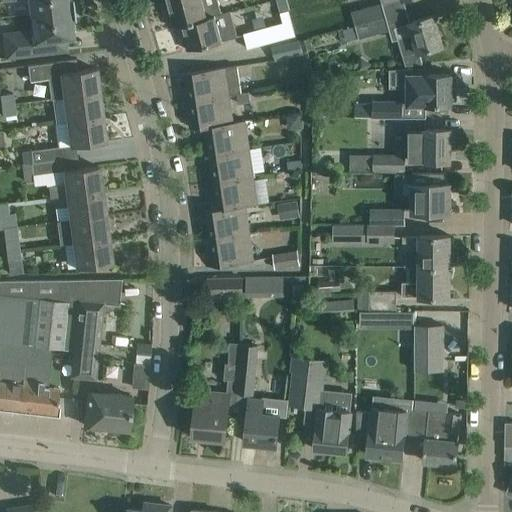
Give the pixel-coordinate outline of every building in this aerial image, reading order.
[(28,0),(30,14),(70,9),(68,0),(28,0)] [(173,28),(181,25),(221,14),(221,13),(217,0),(174,0),(166,2),(173,28)] [(277,0),(281,12),(289,10),(290,10),(286,0),(277,0)] [(351,12),(355,26),(386,17),(383,3),(351,12)] [(70,9),(30,14),(32,31),(5,42),(7,58),(66,51),(66,49),(56,51),(54,40),(73,38),(70,9)] [(221,14),(181,25),(188,50),(237,37),(230,10),(221,13),(221,14)] [(296,35),(289,10),(281,12),(284,22),(244,33),(248,48),(296,35)] [(419,52),(443,45),(434,15),(410,21),(410,22),(394,27),(397,39),(398,39),(405,66),(422,63),(419,52)] [(359,38),(390,29),(386,17),(355,26),(359,37),(359,38)] [(359,37),(355,26),(343,29),(346,41),(359,37)] [(302,54),(299,40),(271,46),(275,60),(302,54)] [(98,93),(95,68),(77,71),(76,59),(28,66),(30,81),(49,79),(51,100),(65,98),(64,97),(98,93)] [(237,65),(178,74),(178,75),(186,74),(190,101),(229,96),(236,94),(241,93),(237,65)] [(408,68),(389,69),(389,88),(408,87),(408,104),(430,104),(450,104),(450,103),(455,102),(455,76),(450,77),(450,74),(430,74),(427,74),(427,67),(408,67),(408,68)] [(325,75),(309,76),(311,96),(326,95),(325,75)] [(241,93),(236,94),(238,104),(250,102),(249,92),(241,93)] [(13,93),(0,95),(0,101),(1,106),(14,104),(13,93)] [(65,98),(68,122),(102,117),(98,93),(64,97),(65,98)] [(194,129),(206,127),(233,123),(229,96),(190,101),(194,129)] [(372,100),(372,117),(402,116),(402,99),(372,100)] [(2,116),(16,115),(14,104),(1,106),(2,116)] [(102,117),(68,122),(71,146),(105,141),(102,117)] [(206,127),(210,154),(249,148),(245,121),(233,123),(206,127)] [(450,160),(450,130),(426,130),(426,131),(409,131),(408,160),(450,160)] [(210,154),(214,181),(253,175),(249,148),(210,154)] [(21,152),(23,164),(53,160),(51,149),(21,152)] [(353,153),(352,169),(373,170),(373,153),(353,153)] [(404,172),(404,156),(374,156),(374,172),(404,172)] [(54,173),(53,160),(23,164),(22,164),(24,181),(33,180),(32,176),(54,173)] [(50,198),(57,197),(101,191),(98,167),(64,171),(66,183),(48,186),(50,198)] [(412,178),(411,213),(428,213),(430,213),(450,213),(450,183),(446,183),(446,173),(412,172),(412,178)] [(214,181),(218,208),(257,203),(253,175),(214,181)] [(69,206),(71,220),(104,215),(101,191),(57,197),(58,208),(69,206)] [(299,217),(297,200),(277,203),(279,219),(299,217)] [(0,229),(3,229),(16,227),(14,214),(9,214),(7,203),(0,204),(0,229)] [(206,210),(210,238),(249,232),(245,207),(257,205),(257,203),(218,208),(206,210)] [(370,209),(370,223),(404,223),(404,210),(370,209)] [(71,220),(74,244),(108,239),(104,215),(71,220)] [(367,241),(367,242),(395,242),(395,225),(333,225),(333,241),(367,241)] [(6,254),(20,252),(16,227),(3,229),(6,254)] [(249,232),(210,238),(214,265),(206,266),(206,268),(253,261),(249,232)] [(410,266),(449,267),(449,235),(420,235),(420,236),(404,236),(404,250),(407,250),(407,266),(410,266)] [(108,239),(74,244),(77,268),(111,264),(108,239)] [(300,264),(297,250),(273,254),(275,269),(300,264)] [(20,252),(6,254),(9,274),(23,274),(20,252)] [(449,267),(410,266),(410,282),(403,282),(402,296),(419,296),(419,297),(449,297),(449,267)] [(242,294),(242,281),(242,278),(207,278),(207,294),(242,294)] [(340,279),(317,281),(319,297),(331,296),(331,291),(341,290),(340,279)] [(0,280),(0,406),(56,413),(58,393),(59,389),(47,388),(48,373),(50,361),(51,348),(63,349),(69,300),(84,301),(86,280),(4,281),(3,281),(0,280)] [(256,281),(242,281),(242,294),(257,293),(256,281)] [(356,294),(356,309),(397,310),(397,291),(364,291),(364,294),(356,294)] [(316,301),(317,312),(354,310),(354,299),(316,301)] [(69,300),(63,349),(73,350),(77,351),(75,373),(91,374),(95,344),(98,344),(102,303),(84,301),(69,300)] [(359,310),(359,327),(376,327),(376,310),(359,310)] [(413,332),(413,313),(401,312),(401,330),(406,333),(413,332)] [(415,324),(414,371),(443,371),(443,325),(415,324)] [(238,393),(243,343),(230,341),(228,363),(225,362),(224,378),(228,379),(226,394),(197,391),(192,436),(225,439),(228,410),(236,411),(238,393)] [(131,388),(148,389),(151,344),(136,342),(134,363),(133,363),(131,388)] [(243,343),(238,393),(252,394),(257,344),(243,343)] [(294,371),(292,385),(290,405),(305,407),(303,425),(304,426),(307,402),(320,404),(325,360),(293,357),(292,370),(294,371)] [(84,425),(128,430),(131,396),(88,392),(84,425)] [(247,414),(245,441),(277,444),(279,425),(279,416),(287,416),(288,399),(262,396),(262,399),(249,398),(247,414)] [(369,434),(367,454),(402,458),(404,438),(405,434),(403,434),(404,425),(406,426),(408,409),(372,406),(370,429),(369,434)] [(348,432),(349,422),(351,411),(320,407),(317,427),(314,448),(346,452),(348,432)] [(426,440),(423,460),(455,464),(458,442),(457,442),(458,431),(459,431),(461,413),(446,412),(445,416),(443,416),(431,415),(428,415),(426,440)] [(128,508),(127,511),(170,511),(171,505),(144,502),(143,510),(128,508)]
